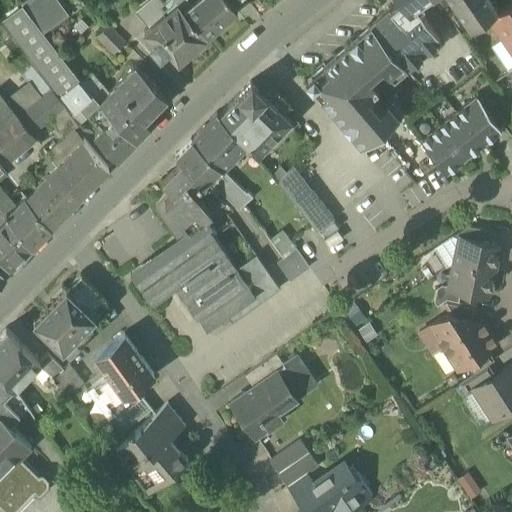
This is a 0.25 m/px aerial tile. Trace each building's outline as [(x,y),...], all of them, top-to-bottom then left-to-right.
[(26,0),(2,19),(22,44),(41,30),(67,12),(57,0),(26,0)] [(146,0),(135,10),(147,25),(164,10),(159,5),(163,2),(161,0),(146,0)] [(176,0),(164,10),(150,22),(147,25),(143,28),(153,39),(150,42),(158,52),(166,45),(176,57),(205,34),(176,0)] [(165,0),(163,2),(159,5),(164,10),(176,0),(165,0)] [(176,0),(205,34),(237,7),(230,0),(176,0)] [(413,1),(412,0),(396,0),(369,24),(374,30),(401,61),(406,67),(438,38),(413,1)] [(482,18),(469,0),(450,0),(469,27),(482,18)] [(469,0),(482,18),(488,14),(495,9),(489,0),(469,0)] [(488,14),(503,37),(511,50),(511,0),(509,0),(504,3),(495,9),(488,14)] [(96,35),(113,52),(124,41),(107,24),(96,35)] [(360,145),(366,140),(315,80),(352,49),(361,41),(374,30),(369,24),(304,80),(309,86),(360,145)] [(22,44),(62,96),(67,92),(80,80),(41,30),(22,44)] [(374,30),(361,41),(376,60),(380,64),(387,73),(401,61),(374,30)] [(507,70),(511,66),(511,50),(503,37),(491,45),(507,70)] [(368,67),(376,60),(361,41),(352,49),(368,67)] [(364,70),(368,67),(352,49),(315,80),(366,140),(397,113),(385,100),(382,103),(371,90),(377,86),(367,75),(364,70)] [(18,67),(26,78),(28,76),(36,70),(28,59),(18,67)] [(364,70),(367,75),(380,64),(376,60),(368,67),(364,70)] [(401,61),(387,73),(392,78),(406,67),(401,61)] [(112,116),(135,139),(149,125),(142,118),(165,95),(134,65),(99,101),(112,116)] [(51,89),(36,70),(28,76),(29,78),(43,96),(51,89)] [(43,96),(29,78),(10,94),(14,100),(10,103),(20,115),(43,96)] [(265,79),(257,86),(284,113),(292,104),(265,79)] [(80,105),(100,127),(112,116),(99,101),(80,80),(67,92),(80,105)] [(248,82),(217,114),(245,140),(248,143),(257,154),(268,142),(272,147),(292,126),(288,122),(290,119),(284,113),(257,86),(250,80),(248,82)] [(32,130),(52,114),(63,104),(59,99),(51,89),(43,96),(20,115),(32,130)] [(36,135),(32,130),(20,115),(10,103),(0,90),(0,145),(10,157),(36,135)] [(80,105),(67,92),(62,96),(59,99),(63,104),(70,113),(80,105)] [(476,93),(455,109),(482,142),(500,128),(476,93)] [(391,95),(385,100),(397,113),(402,109),(391,95)] [(70,113),(63,104),(52,114),(65,133),(77,123),(70,113)] [(455,109),(438,123),(464,156),(482,142),(455,109)] [(215,112),(191,137),(221,166),(239,147),(245,140),(217,114),(215,112)] [(135,139),(112,116),(100,127),(94,133),(116,158),(135,139)] [(446,170),(464,156),(438,123),(420,137),(446,170)] [(82,137),(56,164),(81,194),(107,167),(82,137)] [(251,195),(221,166),(191,137),(175,153),(174,154),(191,169),(205,183),(209,178),(238,207),(243,203),(242,202),(251,195)] [(43,161),(50,170),(25,195),(50,225),(81,194),(56,164),(49,156),(43,161)] [(0,164),(0,180),(8,174),(3,168),(0,164)] [(276,179),(295,201),(312,188),(294,166),(276,179)] [(205,183),(191,169),(155,206),(178,239),(156,254),(157,256),(138,270),(158,299),(177,285),(205,325),(224,311),(231,321),(279,287),(255,253),(236,266),(208,227),(212,225),(207,218),(207,219),(206,217),(211,213),(196,192),(205,183)] [(434,171),(420,179),(427,191),(441,183),(434,171)] [(7,196),(0,187),(0,207),(5,214),(7,212),(6,210),(9,207),(3,199),(7,196)] [(295,201),(317,230),(334,217),(312,188),(295,201)] [(25,195),(7,212),(5,214),(30,245),(50,225),(25,195)] [(0,260),(7,269),(30,245),(5,214),(0,207),(0,260)] [(459,234),(482,239),(485,227),(467,224),(466,223),(452,233),(452,234),(458,236),(459,234)] [(286,254),(295,247),(281,228),(268,237),(282,256),(286,254)] [(453,260),(493,268),(497,246),(494,242),(482,239),(459,234),(458,236),(452,234),(452,233),(434,245),(446,264),(453,260)] [(295,247),(286,254),(299,272),(309,266),(295,247)] [(290,279),(299,272),(286,254),(282,256),(276,260),(290,279)] [(488,289),(493,268),(453,260),(448,284),(448,285),(460,288),(483,292),(488,289)] [(151,304),(158,299),(138,270),(136,268),(129,272),(151,304)] [(80,274),(65,288),(93,315),(107,301),(80,274)] [(435,304),(441,300),(446,297),(458,299),(460,288),(448,285),(448,284),(441,282),(436,286),(433,300),(435,304)] [(93,315),(65,288),(64,287),(32,319),(55,342),(61,348),(62,346),(67,351),(75,343),(70,338),(93,315)] [(476,303),(458,299),(446,297),(441,300),(448,310),(450,313),(473,318),(476,303)] [(441,344),(456,367),(466,361),(486,347),(496,341),(486,325),(482,320),(473,318),(450,313),(448,310),(418,330),(431,350),(441,344)] [(0,371),(10,381),(14,385),(39,359),(38,358),(6,327),(0,333),(0,371)] [(93,384),(108,404),(131,387),(152,372),(123,332),(93,354),(107,373),(93,384)] [(55,342),(46,351),(60,365),(66,360),(70,355),(67,351),(62,346),(61,348),(55,342)] [(466,361),(473,371),(486,362),(493,358),(486,347),(466,361)] [(50,375),(60,365),(46,351),(38,358),(39,359),(50,375)] [(244,373),(252,384),(276,368),(282,364),(281,362),(282,361),(275,351),(244,373)] [(276,368),(289,387),(288,388),(294,396),(314,382),(295,353),(282,361),(281,362),(282,364),(276,368)] [(82,381),(66,360),(60,365),(50,375),(65,394),(82,381)] [(486,362),(473,371),(459,380),(466,392),(473,388),(472,386),(493,372),(486,362)] [(473,388),(491,416),(511,402),(511,365),(509,362),(493,372),(472,386),(473,388)] [(230,400),(254,435),(283,415),(278,408),(272,399),(288,388),(289,387),(276,368),(252,384),(230,400)] [(0,391),(10,381),(0,371),(0,391)] [(0,391),(0,392),(19,414),(28,405),(14,385),(10,381),(0,391)] [(108,404),(93,384),(83,391),(105,421),(112,416),(115,414),(108,404)] [(108,404),(115,414),(138,397),(131,387),(108,404)] [(294,396),(288,388),(272,399),(278,408),(294,396)] [(0,468),(13,455),(17,458),(19,456),(31,444),(9,423),(19,414),(0,392),(0,468)] [(138,397),(115,414),(112,416),(123,429),(151,407),(142,394),(138,397)] [(148,417),(162,434),(170,427),(181,418),(167,401),(148,417)] [(114,444),(150,487),(187,457),(169,435),(174,431),(170,427),(162,434),(148,417),(114,444)] [(270,458),(278,470),(308,450),(299,438),(270,458)] [(278,470),(287,484),(306,471),(317,464),(308,450),(278,470)] [(0,507),(4,511),(12,511),(36,489),(28,480),(35,473),(19,456),(17,458),(13,455),(0,468),(0,507)] [(352,507),(361,501),(346,480),(353,474),(343,460),(313,481),(295,494),(307,511),(319,511),(326,507),(329,511),(347,511),(349,511),(348,510),(352,507)] [(313,481),(306,471),(287,484),(295,494),(313,481)] [(357,471),(353,474),(346,480),(361,501),(369,496),(368,494),(371,492),(357,471)] [(28,480),(36,489),(44,481),(35,473),(28,480)]
